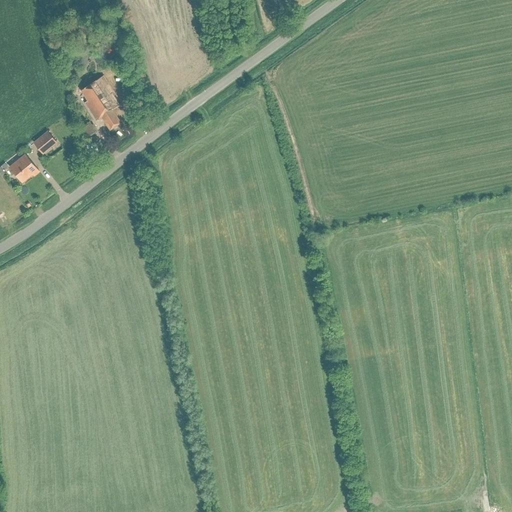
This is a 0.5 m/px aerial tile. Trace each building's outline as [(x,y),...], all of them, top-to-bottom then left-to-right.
[(67,38),(80,35),(79,28),(66,30),(67,38)] [(122,103),(103,75),(77,92),(78,94),(81,92),(87,101),(84,103),(96,120),(101,117),(109,129),(120,122),(112,109),(122,103)] [(97,132),(90,121),(77,129),(84,140),(97,132)] [(34,143),(39,148),(44,145),(46,148),(56,140),(48,131),(34,143)] [(39,171),(25,154),(10,167),(22,182),(33,174),(34,176),(39,171)]
